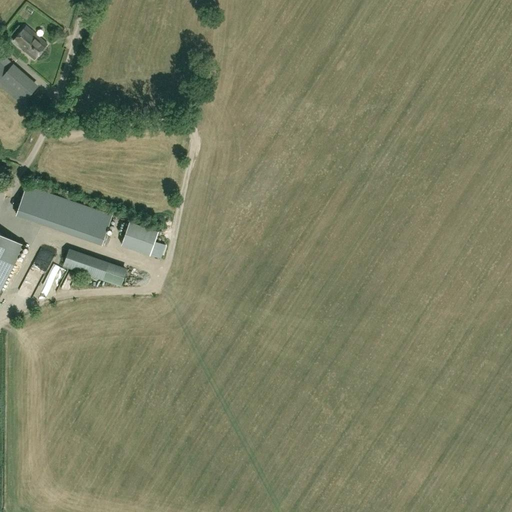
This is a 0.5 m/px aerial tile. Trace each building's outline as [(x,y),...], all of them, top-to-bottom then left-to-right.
[(34,59),(47,44),(26,25),(13,41),(34,59)] [(0,79),(12,66),(0,54),(0,79)] [(37,87),(29,80),(14,97),(22,103),(37,87)] [(27,185),(17,214),(32,219),(42,190),(27,185)] [(159,230),(130,220),(122,244),(151,254),(159,230)] [(0,287),(23,244),(0,231),(0,287)] [(90,276),(96,256),(74,249),(72,252),(69,251),(63,266),(90,276)] [(135,269),(136,280),(146,279),(146,268),(135,269)]
